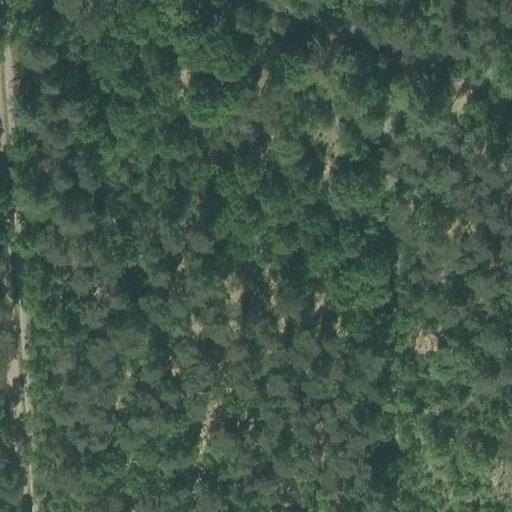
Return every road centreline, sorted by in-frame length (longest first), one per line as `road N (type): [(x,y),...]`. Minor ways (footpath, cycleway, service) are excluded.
road 1 (track): [(0,172),(20,511)]
road 2 (track): [(403,205),(400,511)]
road 3 (track): [(405,47),(403,205)]
road 4 (track): [(292,0),(405,47)]
